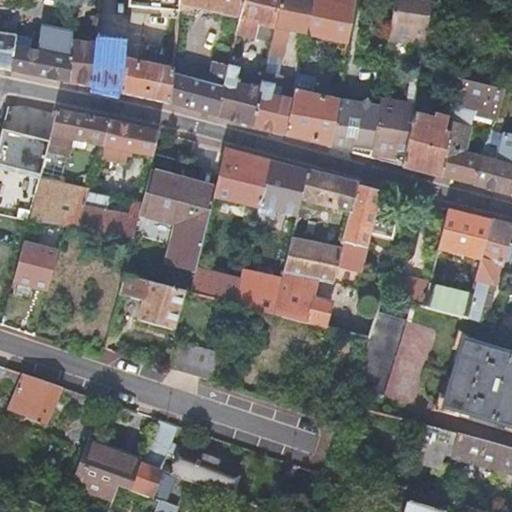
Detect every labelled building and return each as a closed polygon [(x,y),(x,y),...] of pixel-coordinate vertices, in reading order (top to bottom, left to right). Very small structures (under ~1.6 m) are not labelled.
[(179,14),(180,6),(180,0),(130,0),(130,9),(179,14)] [(180,0),(180,6),(240,19),(244,0),(180,0)] [(257,24),(274,28),(279,0),(244,0),(240,19),(236,39),(242,40),(243,34),(254,37),(257,24)] [(279,0),(274,28),(270,46),(268,55),(285,59),(290,33),(308,36),(315,1),(310,0),(279,0)] [(308,36),(348,44),(355,0),(315,0),(315,1),(308,36)] [(430,0),(394,0),(388,40),(416,44),(424,45),(430,0)] [(69,85),(94,90),(98,45),(101,20),(91,19),(89,45),(73,43),(69,85)] [(12,73),(69,85),(73,43),(73,37),(35,33),(34,39),(32,54),(15,51),(17,37),(16,37),(12,73)] [(0,70),(12,73),(16,37),(0,34),(0,70)] [(32,54),(34,39),(17,37),(15,51),(32,54)] [(424,45),(416,44),(405,106),(414,108),(417,89),(424,45)] [(94,90),(121,96),(125,62),(126,48),(98,45),(94,90)] [(218,119),(253,128),(261,90),(238,84),(241,70),(236,69),(239,54),(233,53),(230,68),(218,119)] [(285,59),(268,55),(264,75),(281,78),(285,59)] [(121,96),(170,106),(173,76),(173,72),(125,62),(121,96)] [(174,107),(218,119),(230,68),(215,64),(209,85),(173,76),(170,106),(174,107)] [(253,128),(288,137),(295,103),(282,99),(286,82),(283,79),(281,78),(264,75),(261,90),(253,128)] [(494,119),(503,90),(462,80),(455,109),(494,119)] [(288,137),(331,149),(338,103),(296,95),(295,103),(288,137)] [(449,105),(451,99),(440,96),(438,102),(449,105)] [(380,102),(379,110),(372,156),(404,162),(414,115),(412,115),(414,108),(405,106),(380,102)] [(338,103),(331,149),(371,160),(372,156),(379,110),(338,103)] [(102,148),(107,123),(56,113),(51,133),(48,144),(46,154),(53,156),(50,167),(57,168),(60,158),(63,158),(69,154),(71,141),(102,148)] [(414,115),(404,162),(403,168),(442,179),(451,137),(449,137),(452,123),(446,122),(443,117),(437,115),(434,118),(433,119),(414,115)] [(442,179),(475,188),(480,159),(465,155),(472,121),(454,116),(452,123),(449,137),(451,137),(442,179)] [(152,159),(158,134),(107,123),(102,148),(152,159)] [(0,137),(0,217),(28,223),(40,175),(46,154),(48,144),(1,133),(0,137)] [(475,188),(511,198),(511,196),(511,139),(503,137),(498,165),(480,159),(475,188)] [(213,193),(211,199),(252,208),(250,214),(256,215),(268,164),(223,151),(213,193)] [(372,156),(371,160),(403,168),(404,162),(372,156)] [(300,200),(305,174),(268,164),(256,215),(255,220),(262,222),(265,210),(296,217),(300,200)] [(349,215),(356,188),(305,174),(300,200),(349,215)] [(62,230),(64,230),(69,203),(83,206),(83,205),(87,193),(52,186),(53,178),(40,175),(28,223),(62,230)] [(168,267),(194,273),(194,270),(211,199),(213,193),(148,176),(144,194),(138,217),(177,228),(168,267)] [(358,276),(379,195),(356,188),(349,215),(342,244),(340,253),(336,270),(358,276)] [(64,230),(132,243),(138,217),(144,194),(135,192),(132,207),(107,200),(105,209),(83,205),(83,206),(69,203),(64,230)] [(446,212),(436,252),(479,263),(489,222),(446,212)] [(470,298),(465,320),(484,326),(499,267),(508,270),(511,254),(511,246),(506,245),(511,228),(489,222),(479,263),(474,279),(471,292),(470,298)] [(233,307),(271,316),(280,280),(250,272),(257,244),(249,241),(240,282),(239,282),(233,307)] [(283,273),(315,281),(332,286),(332,285),(336,270),(340,253),(290,241),(283,273)] [(31,289),(46,293),(56,254),(23,246),(13,284),(15,285),(31,289)] [(188,296),(233,307),(239,282),(194,270),(194,273),(188,296)] [(307,325),(313,300),(311,299),(315,281),(283,273),(282,273),(280,280),(271,316),(307,325)] [(399,277),(393,301),(421,308),(427,287),(427,286),(427,285),(399,277)] [(466,290),(471,292),(474,279),(469,277),(466,290)] [(123,280),(119,293),(143,299),(138,323),(173,332),(182,295),(123,280)] [(28,299),(31,289),(15,285),(13,295),(28,299)] [(427,287),(421,308),(465,320),(470,298),(427,286),(427,287)] [(307,325),(321,328),(327,303),(313,300),(307,325)] [(368,339),(352,387),(382,396),(405,321),(376,312),(367,339),(368,339)] [(511,357),(462,341),(439,412),(511,436),(511,357)] [(165,369),(227,387),(233,365),(205,357),(202,365),(170,356),(165,369)] [(46,428),(61,390),(0,369),(0,387),(16,393),(7,414),(24,420),(24,422),(46,428)] [(140,466),(158,473),(165,455),(169,446),(176,427),(158,422),(140,465),(140,466)] [(437,430),(426,427),(421,444),(432,447),(437,430)] [(432,447),(421,444),(417,457),(442,464),(446,449),(450,450),(449,457),(511,475),(511,451),(437,430),(432,447)] [(115,489),(129,494),(140,466),(140,465),(85,445),(69,486),(110,503),(115,489)] [(169,446),(165,455),(180,460),(183,451),(169,446)] [(180,460),(173,479),(225,498),(235,471),(183,451),(180,460)] [(129,494),(148,502),(158,473),(140,466),(129,494)] [(435,511),(409,503),(405,511),(435,511)]
